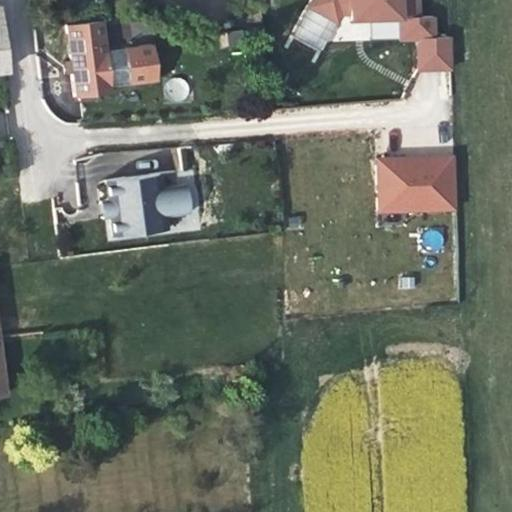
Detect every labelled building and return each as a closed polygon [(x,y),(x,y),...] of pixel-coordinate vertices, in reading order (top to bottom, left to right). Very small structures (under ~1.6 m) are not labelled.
[(419,0),(311,0),(306,9),(346,29),(396,26),(396,43),(414,44),(416,72),(452,74),(451,39),(435,40),(433,17),(420,16),(419,0)] [(105,52),(101,20),(64,24),(69,60),(70,73),(73,97),(110,92),(109,84),(105,52)] [(151,46),(123,49),(127,82),(155,78),(151,46)] [(127,82),(123,49),(105,52),(109,84),(127,82)] [(376,214),(457,212),(455,153),(374,156),(376,214)] [(161,189),(159,175),(106,181),(108,200),(110,217),(112,236),(166,230),(164,216),(189,214),(185,185),(161,189)] [(110,217),(108,200),(99,201),(101,218),(110,217)] [(424,230),(424,249),(442,249),(442,230),(424,230)]
